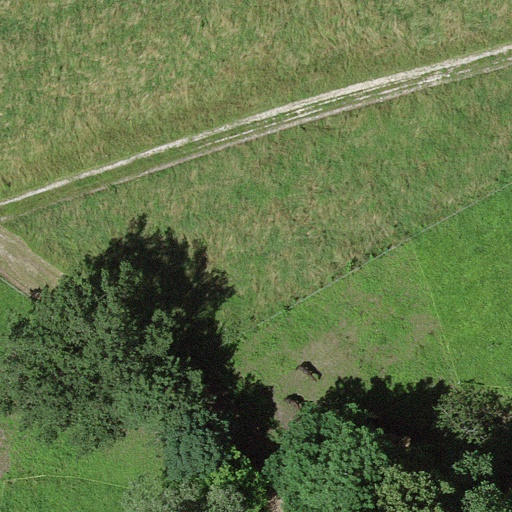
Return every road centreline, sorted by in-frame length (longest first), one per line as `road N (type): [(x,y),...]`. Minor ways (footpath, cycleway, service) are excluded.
road 1 (track): [(0,226),(511,51)]
road 2 (track): [(308,511),(165,366),(0,261)]
road 3 (track): [(511,497),(381,511)]
